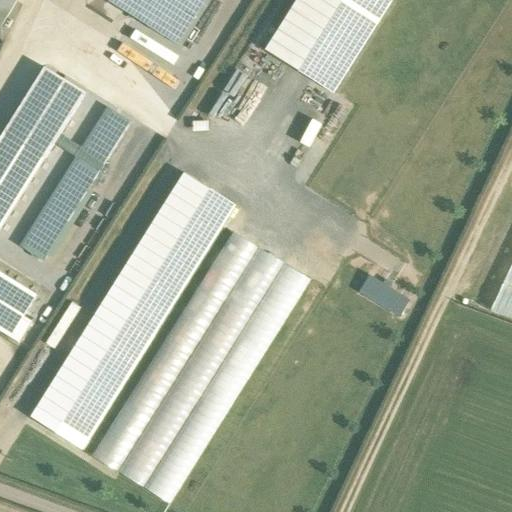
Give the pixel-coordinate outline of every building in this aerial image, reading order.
[(0,0),(0,27),(1,29),(17,2),(12,0),(0,0)] [(105,0),(181,48),(211,0),(105,0)] [(297,0),(265,51),(333,94),(393,0),(297,0)] [(45,69),(0,139),(0,229),(86,94),(45,69)] [(111,110),(23,248),(43,261),(131,123),(111,110)] [(184,174),(31,418),(82,450),(236,206),(184,174)] [(177,505),(308,272),(231,230),(101,462),(177,505)] [(37,297),(0,273),(0,330),(12,338),(24,317),(37,297)] [(394,296),(368,279),(360,292),(386,309),(394,296)] [(511,283),(498,324),(511,329),(511,283)] [(33,323),(24,317),(12,338),(20,343),(33,323)]
